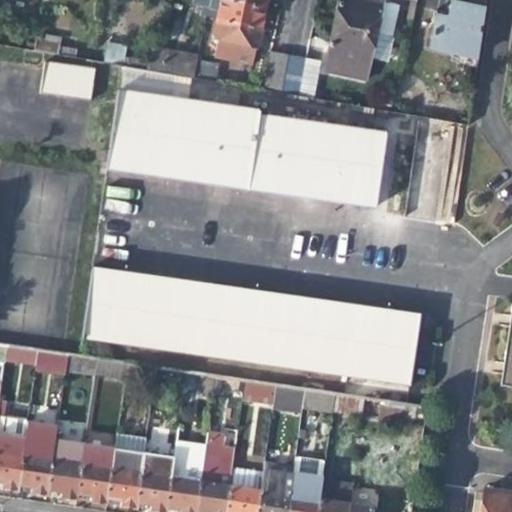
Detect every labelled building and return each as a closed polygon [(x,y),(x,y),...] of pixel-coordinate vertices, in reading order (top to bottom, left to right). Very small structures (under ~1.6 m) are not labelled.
[(204,17),(216,19),(260,29),(262,17),(264,8),(228,0),(197,0),(197,5),(206,7),(204,17)] [(228,0),(264,8),(265,0),(228,0)] [(336,0),(332,23),(375,32),(391,35),(395,9),(390,2),(381,0),(380,0),(336,0)] [(448,4),(446,13),(442,12),(431,11),(429,24),(430,24),(427,47),(474,56),(482,10),(448,4)] [(258,39),(260,29),(216,19),(211,40),(256,49),(258,39)] [(367,78),(375,32),(332,23),(328,46),(323,70),(367,78)] [(106,43),(105,61),(125,62),(125,44),(106,43)] [(147,70),(191,78),(195,60),(196,55),(152,47),(147,70)] [(297,94),(304,58),(287,54),(272,51),(264,88),(297,94)] [(216,64),(195,60),(191,78),(213,82),(216,64)] [(38,65),(35,95),(83,101),(87,71),(38,65)] [(103,168),(368,207),(379,136),(254,116),(255,112),(116,91),(103,168)] [(362,126),(391,129),(391,137),(408,139),(406,154),(461,160),(465,122),(363,110),(362,126)] [(406,389),(415,332),(416,318),(92,272),(81,341),(406,389)] [(511,307),(500,390),(511,392),(511,307)] [(6,363),(36,366),(38,351),(8,347),(6,363)] [(65,375),(66,371),(68,356),(65,355),(38,351),(36,366),(35,371),(65,375)] [(95,375),(98,360),(68,356),(66,371),(95,375)] [(126,364),(98,360),(95,375),(124,380),(126,364)] [(181,390),(213,395),(215,377),(183,373),(181,390)] [(273,386),(244,381),(241,399),(271,403),(273,386)] [(300,409),(303,390),(273,386),(271,403),(270,408),(300,413),(300,409)] [(340,396),(333,395),(331,406),(338,407),(340,396)] [(0,488),(17,491),(18,486),(28,422),(0,417),(0,483),(0,488)] [(47,496),(48,491),(55,439),(58,427),(28,422),(18,486),(30,488),(29,493),(33,494),(47,496)] [(176,429),(172,459),(170,479),(200,483),(206,446),(207,434),(176,429)] [(135,509),(136,504),(142,455),(144,438),(116,434),(114,448),(106,499),(120,501),(119,504),(119,507),(135,509)] [(224,436),(207,434),(206,446),(222,448),(224,436)] [(77,500),(77,495),(85,444),(55,439),(48,491),(60,492),(59,498),(65,499),(77,500)] [(106,505),(106,499),(114,448),(85,444),(77,495),(89,497),(88,502),(106,505)] [(225,511),(229,487),(232,468),(234,450),(222,448),(206,446),(200,483),(196,511),(225,511)] [(153,511),(165,511),(166,508),(170,479),(172,459),(142,455),(136,504),(149,506),(148,511),(153,511)] [(316,511),(319,501),(324,462),(294,457),(291,477),(286,511),(316,511)] [(256,511),(261,473),(232,468),(229,487),(225,511),(256,511)] [(286,511),(291,477),(261,473),(256,511),(286,511)] [(196,511),(200,483),(170,479),(166,508),(178,510),(178,511),(196,511)] [(511,511),(511,493),(484,490),(481,511),(511,511)] [(369,511),(370,510),(319,501),(316,511),(369,511)]
